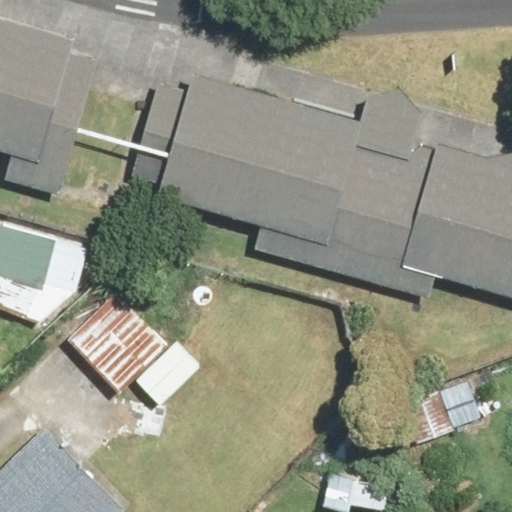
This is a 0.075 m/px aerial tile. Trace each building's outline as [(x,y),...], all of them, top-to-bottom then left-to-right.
[(114,43),(0,13),(0,155),(79,176),(114,43)] [(511,117),(373,79),(367,102),(209,59),(174,183),(272,209),(263,240),(444,289),(449,271),(511,287),(511,117)] [(1,208),(0,212),(0,291),(51,305),(72,227),(1,208)] [(125,284),(79,327),(139,390),(184,347),(125,284)] [(60,413),(0,470),(0,511),(116,511),(137,493),(60,413)]
